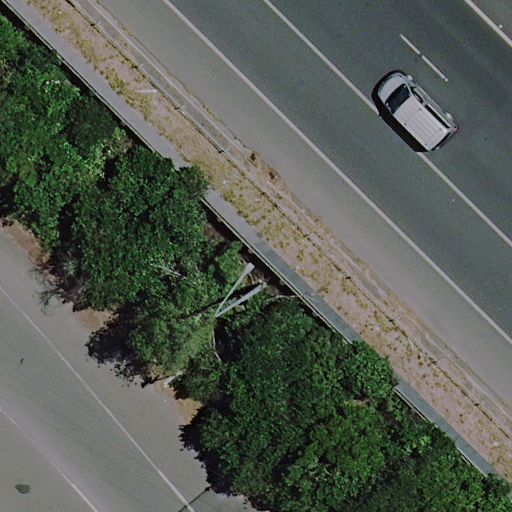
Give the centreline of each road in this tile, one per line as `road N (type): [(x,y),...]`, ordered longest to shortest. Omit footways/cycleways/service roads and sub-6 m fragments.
road 1 (motorway): [(511,299),(208,0)]
road 2 (motorway): [(511,143),(365,0)]
road 3 (unclassified): [(99,511),(0,404)]
